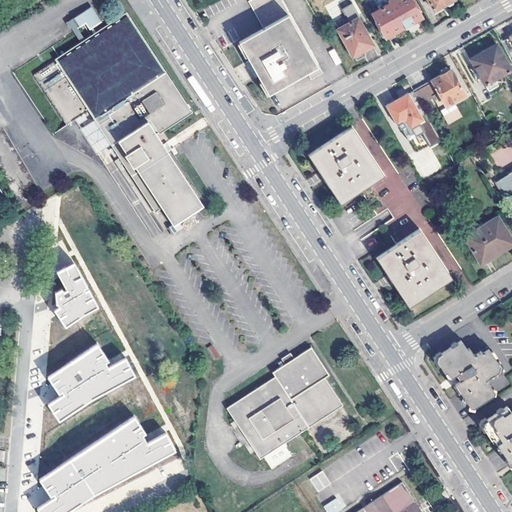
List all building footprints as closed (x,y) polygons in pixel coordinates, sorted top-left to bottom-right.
[(246,51),(243,52),(248,61),(250,64),(257,75),(268,95),(306,73),(310,79),(322,72),(281,0),(248,0),(248,1),(262,28),(241,41),(246,51)] [(371,13),(385,37),(421,17),(411,0),(395,0),(388,0),(387,0),(373,0),(374,1),(371,2),(376,11),(371,13)] [(426,0),(433,11),(452,0),(426,0)] [(347,19),(357,13),(352,3),(342,9),(347,19)] [(65,26),(69,32),(70,31),(74,29),(76,32),(84,26),(88,33),(100,25),(90,10),(65,26)] [(173,235),(177,231),(178,233),(180,234),(183,234),(185,232),(186,230),(193,225),(186,215),(200,205),(155,137),(190,114),(127,17),(84,45),(80,47),(28,80),(61,132),(86,116),(152,214),(156,210),(173,235)] [(338,29),(352,56),(354,55),(357,60),(364,56),(361,51),(371,45),(357,19),(338,29)] [(74,29),(70,31),(80,47),(84,45),(76,32),(74,29)] [(238,43),(243,52),(246,51),(241,41),(238,43)] [(496,44),(469,59),(486,90),(494,86),(493,81),(511,70),(496,44)] [(334,49),(328,51),(335,65),(341,62),(334,49)] [(253,78),(257,75),(250,64),(248,61),(244,63),(253,78)] [(413,91),(421,105),(439,95),(445,107),(464,96),(450,70),(446,67),(440,70),(441,75),(413,91)] [(387,105),(401,132),(422,120),(408,94),(387,105)] [(385,177),(372,158),(368,161),(357,147),(363,143),(352,126),(308,156),(319,173),(324,169),(326,173),(334,184),(329,188),(341,206),(385,177)] [(372,158),(363,143),(357,147),(368,161),(372,158)] [(319,173),(329,188),(334,184),(326,173),(324,169),(319,173)] [(511,174),(501,181),(508,193),(511,189),(511,174)] [(465,238),(483,266),(511,247),(511,243),(497,218),(465,238)] [(402,288),(397,291),(409,308),(453,279),(441,261),(436,265),(426,250),(431,247),(420,229),(376,259),(387,276),(392,273),(394,275),(402,288)] [(441,261),(431,247),(426,250),(436,265),(441,261)] [(78,317),(98,305),(74,257),(53,268),(60,283),(54,287),(54,301),(56,306),(54,308),(64,326),(78,317)] [(453,260),(446,265),(456,276),(463,271),(453,260)] [(387,276),(397,291),(402,288),(394,275),(392,273),(387,276)] [(469,405),(475,407),(494,395),(496,390),(489,378),(499,371),(501,366),(488,347),(474,356),(468,348),(466,350),(460,341),(437,356),(436,361),(444,373),(446,371),(450,377),(454,376),(455,378),(457,380),(454,382),(469,405)] [(135,375),(125,356),(108,366),(105,362),(108,359),(97,343),(48,376),(60,396),(47,402),(58,419),(91,399),(135,375)] [(213,345),(207,347),(214,360),(219,357),(213,345)] [(291,455),(284,443),(344,404),(327,378),(331,375),(313,346),(295,357),(291,352),(283,357),(286,363),(274,371),(277,375),(227,407),(235,421),(232,423),(237,433),(235,435),(242,445),(244,444),(250,453),(254,451),(260,459),(264,456),(271,467),(291,455)] [(511,411),(507,404),(482,420),(482,426),(490,439),(493,437),(510,463),(511,463),(511,411)] [(66,511),(93,494),(176,450),(166,433),(147,443),(142,435),(146,433),(135,416),(40,480),(51,498),(35,508),(37,511),(66,511)] [(323,470),(309,478),(317,492),(331,484),(323,470)] [(353,511),(421,511),(402,482),(353,511)] [(323,506),(326,511),(336,511),(343,508),(337,497),(323,506)]
